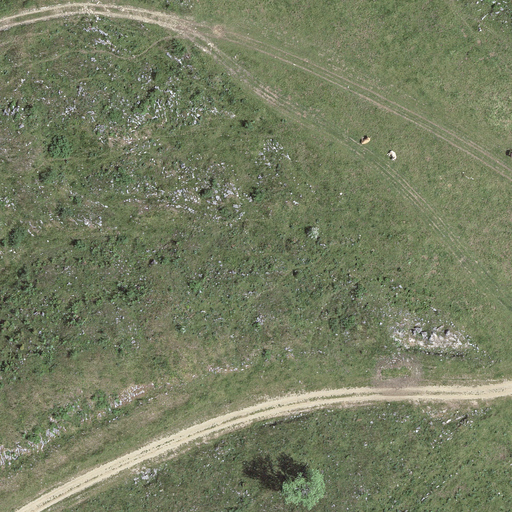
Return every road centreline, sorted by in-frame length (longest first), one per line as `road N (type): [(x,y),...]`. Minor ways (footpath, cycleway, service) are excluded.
road 1 (track): [(0,24),(74,8),(126,9),(247,40),(511,172)]
road 2 (track): [(511,388),(341,395),(225,420),(33,511)]
